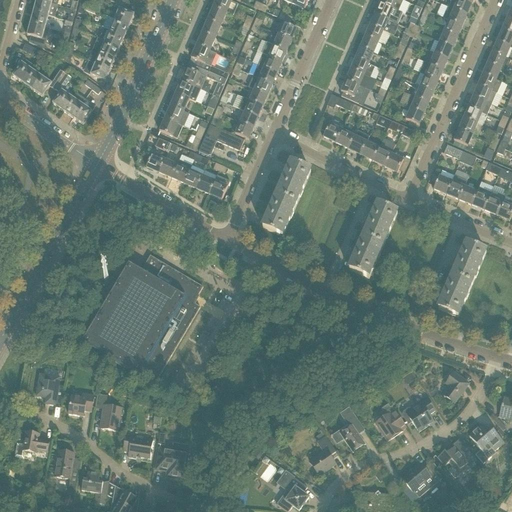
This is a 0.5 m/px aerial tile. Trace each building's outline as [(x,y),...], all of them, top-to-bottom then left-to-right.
[(213,8),(212,9),(227,15),(232,17),(238,5),(232,2),(227,0),(217,0),(213,8)] [(293,0),(292,5),(305,10),(309,0),(293,0)] [(381,0),(380,4),(399,12),(403,1),(400,0),(381,0)] [(452,0),(449,8),(453,10),(467,16),(471,5),(460,0),(452,0)] [(36,1),(33,13),(48,17),(56,19),(59,7),(51,5),(36,1)] [(256,2),(253,8),(259,11),(262,5),(256,2)] [(380,4),(375,15),(393,23),(398,25),(402,14),(399,12),(380,4)] [(262,5),(259,11),(265,13),(268,7),(262,5)] [(422,9),(416,7),(413,13),(419,16),(422,9)] [(119,9),(115,20),(130,27),(134,16),(119,9)] [(207,21),(221,27),(227,15),(212,9),(213,9),(208,21),(207,21)] [(70,10),(67,22),(72,23),(75,11),(70,10)] [(430,13),(424,10),(421,16),(426,19),(430,13)] [(453,10),(448,21),(462,27),(467,16),(453,10)] [(33,13),(30,24),(45,28),(48,17),(33,13)] [(279,19),(285,21),(287,16),(281,13),(279,19)] [(375,15),(370,26),(383,32),(388,34),(393,23),(375,15)] [(247,17),(244,22),(251,25),(253,20),(247,17)] [(256,19),(253,24),(260,27),(262,22),(256,19)] [(115,20),(110,31),(125,38),(130,27),(115,20)] [(511,22),(507,20),(502,31),(511,35),(511,22)] [(65,26),(63,33),(69,35),(72,23),(67,22),(65,21),(64,26),(65,26)] [(202,33),(202,34),(216,40),(221,27),(207,21),(208,22),(203,34),(202,33)] [(448,21),(444,32),(457,38),(462,27),(448,21)] [(251,25),(244,22),(242,28),(248,31),(251,25)] [(45,28),(30,24),(27,36),(42,40),(45,28)] [(260,27),(253,24),(251,30),(257,33),(260,27)] [(283,24),(278,35),(291,41),(296,31),(297,30),(283,24)] [(410,24),(408,29),(413,32),(416,26),(410,24)] [(370,26),(366,37),(378,43),(383,32),(370,26)] [(422,29),(416,26),(413,32),(419,34),(422,29)] [(104,29),(99,40),(105,42),(120,49),(125,38),(110,31),(104,29)] [(413,32),(408,29),(408,30),(405,29),(400,39),(407,42),(409,37),(411,38),(413,32)] [(511,35),(502,31),(498,42),(510,48),(511,43),(511,35)] [(419,34),(413,32),(411,38),(416,40),(419,34)] [(444,32),(439,43),(452,49),(457,38),(444,32)] [(69,35),(63,33),(61,42),(67,44),(69,35)] [(197,46),(210,52),(216,40),(202,34),(197,46)] [(271,37),(268,44),(273,46),(286,52),(291,41),(278,35),(276,40),(271,37)] [(366,37),(361,48),(374,54),(378,43),(366,37)] [(93,50),(95,51),(115,60),(120,49),(105,42),(98,39),(93,50)] [(246,41),(244,47),(249,49),(250,50),(253,44),(246,41)] [(236,42),(234,47),(240,50),(242,45),(236,42)] [(498,42),(493,53),(505,59),(510,48),(498,42)] [(261,54),(263,55),(282,63),(286,52),(273,46),(266,43),(261,54)] [(439,43),(434,54),(448,60),(452,49),(439,43)] [(44,53),(25,44),(21,51),(33,57),(34,54),(41,58),(41,57),(44,53)] [(191,64),(191,65),(222,78),(226,80),(229,75),(211,67),(216,55),(210,52),(197,46),(196,47),(197,47),(192,59),(191,58),(191,59),(194,60),(192,65),(191,64)] [(240,50),(234,47),(231,53),(238,56),(240,50)] [(239,58),(244,60),(249,49),(244,47),(243,47),(239,58)] [(361,48),(356,59),(364,63),(369,65),(374,54),(361,48)] [(407,49),(405,54),(410,57),(413,52),(407,49)] [(93,50),(88,61),(92,63),(95,64),(110,71),(115,60),(96,51),(95,51),(93,50)] [(403,53),(397,51),(394,57),(400,60),(403,53)] [(41,57),(52,62),(55,58),(44,53),(41,57)] [(493,53),(488,64),(501,70),(506,72),(511,61),(505,59),(493,53)] [(410,57),(405,54),(402,60),(407,63),(410,57)] [(434,54),(429,65),(443,71),(448,60),(434,54)] [(263,55),(258,66),(277,74),(282,63),(263,55)] [(239,58),(238,62),(250,67),(252,63),(245,60),(239,58)] [(356,59),(351,70),(364,76),(370,79),(375,68),(369,65),(364,63),(356,59)] [(22,63),(12,77),(23,84),(31,72),(32,71),(34,67),(24,60),(22,63)] [(88,61),(83,73),(90,76),(96,79),(105,83),(110,71),(95,64),(92,63),(88,61)] [(418,73),(424,76),(438,82),(443,71),(429,65),(423,62),(418,73)] [(236,63),(234,69),(241,71),(243,66),(236,63)] [(488,64),(483,75),(496,81),(501,70),(488,64)] [(181,81),(181,82),(201,90),(206,78),(220,84),(222,78),(191,65),(189,70),(187,69),(187,70),(182,81),(181,81)] [(31,72),(23,84),(33,91),(42,77),(37,74),(40,70),(35,66),(34,67),(32,71),(31,72)] [(258,66),(253,77),(272,85),(277,74),(258,66)] [(241,71),(234,69),(231,74),(238,77),(241,71)] [(351,70),(347,81),(366,90),(371,79),(370,79),(364,76),(351,70)] [(50,88),(55,91),(66,75),(60,71),(51,84),(42,77),(33,91),(43,98),(50,88)] [(398,71),(395,76),(401,79),(403,74),(398,71)] [(393,76),(387,73),(384,79),(391,82),(393,76)] [(52,105),(63,112),(72,98),(62,92),(71,79),(66,75),(55,91),(60,94),(52,105)] [(483,75),(479,86),(496,94),(497,95),(502,84),(496,81),(483,75)] [(401,79),(395,76),(392,82),(398,85),(401,79)] [(424,76),(420,87),(433,93),(438,82),(424,76)] [(248,88),(254,90),(267,96),(272,85),(253,77),(248,88)] [(341,92),(341,93),(343,94),(341,98),(359,105),(366,90),(346,81),(342,91),(342,93),(341,92)] [(85,86),(92,91),(95,87),(88,82),(85,86)] [(176,94),(190,100),(195,102),(201,90),(181,82),(182,82),(177,94),(176,94)] [(227,85),(224,91),(231,94),(234,88),(227,85)] [(479,86),(474,98),(486,103),(491,105),(496,94),(479,86)] [(95,87),(92,91),(98,95),(101,92),(95,87)] [(420,87),(415,98),(428,104),(433,93),(420,87)] [(254,90),(249,101),(262,107),(267,96),(254,90)] [(231,94),(224,91),(222,96),(228,99),(231,94)] [(63,112),(73,118),(82,105),(85,100),(75,93),(72,98),(63,112)] [(388,93),(385,98),(391,101),(394,96),(388,93)] [(171,106),(170,107),(184,113),(190,100),(176,94),(176,95),(171,107),(171,106)] [(212,95),(207,108),(214,110),(219,98),(212,95)] [(384,98),(378,95),(375,101),(381,104),(384,98)] [(331,96),(327,107),(333,109),(335,104),(337,99),(331,96)] [(406,107),(410,109),(424,115),(428,104),(415,98),(411,96),(406,107)] [(391,101),(385,98),(383,104),(388,107),(391,101)] [(474,98),(469,109),(475,111),(481,114),(487,116),(491,105),(486,103),(474,98)] [(238,110),(244,112),(258,118),(263,107),(249,101),(243,99),(238,110)] [(337,99),(335,104),(346,109),(352,112),(354,106),(349,104),(337,99)] [(82,105),(73,118),(83,126),(92,112),(95,107),(85,100),(82,105)] [(354,106),(352,112),(358,114),(360,109),(354,106)] [(165,119),(182,127),(183,127),(189,115),(184,113),(170,107),(171,107),(166,119),(165,119)] [(217,107),(215,113),(221,116),(224,110),(217,107)] [(214,110),(207,108),(205,114),(211,116),(214,110)] [(424,115),(410,109),(405,120),(419,126),(424,115)] [(469,109),(464,120),(477,125),(482,127),(487,116),(481,114),(475,111),(469,109)] [(244,112),(240,123),(253,129),(258,118),(244,112)] [(221,116),(215,113),(210,124),(216,127),(221,116)] [(379,117),(373,115),(371,121),(376,123),(379,117)] [(502,116),(499,122),(505,124),(508,119),(502,116)] [(382,135),(385,136),(387,131),(391,122),(379,117),(376,123),(375,126),(385,130),(382,135)] [(182,127),(165,119),(166,120),(160,131),(159,132),(173,138),(173,137),(177,139),(182,127)] [(464,120),(459,131),(472,136),(477,125),(464,120)] [(335,144),(336,144),(344,127),(331,121),(323,138),(324,138),(336,143),(335,144)] [(201,122),(196,133),(203,135),(207,125),(201,122)] [(391,122),(387,131),(395,134),(396,132),(402,135),(405,128),(391,122)] [(505,124),(499,122),(496,127),(502,130),(505,124)] [(235,134),(235,135),(248,141),(248,140),(253,129),(240,123),(235,134)] [(200,149),(199,152),(208,156),(211,155),(217,142),(222,131),(216,128),(210,126),(205,137),(200,149)] [(347,150),(348,150),(356,133),(344,127),(336,144),(348,149),(347,150)] [(402,136),(412,140),(415,132),(405,128),(402,135),(402,136)] [(217,142),(223,144),(227,133),(222,131),(217,142)] [(472,136),(459,131),(455,141),(454,141),(454,142),(468,148),(468,147),(467,147),(472,136)] [(203,135),(196,133),(189,149),(196,152),(203,135)] [(223,144),(228,147),(233,136),(227,133),(223,144)] [(360,156),(366,143),(368,139),(356,133),(348,150),(360,155),(360,156)] [(228,147),(234,149),(239,138),(233,136),(228,147)] [(239,138),(234,149),(240,152),(245,141),(239,138)] [(155,148),(168,154),(169,151),(172,145),(159,140),(155,148)] [(384,168),(391,155),(395,146),(383,140),(378,149),(372,162),(373,162),(385,167),(384,168)] [(501,142),(498,147),(505,150),(507,145),(501,142)] [(372,162),(378,149),(366,143),(360,156),(361,156),(372,161),(372,162)] [(495,146),(489,144),(483,159),(489,162),(495,146)] [(172,145),(169,151),(175,154),(177,148),(172,145)] [(461,162),(464,154),(447,146),(444,155),(461,162)] [(505,150),(498,147),(495,153),(502,156),(505,150)] [(182,156),(194,162),(197,156),(184,150),(182,156)] [(461,162),(467,165),(470,156),(464,154),(461,162)] [(391,155),(384,168),(385,168),(397,173),(396,174),(397,174),(403,161),(391,155)] [(159,174),(165,161),(152,156),(146,169),(147,169),(147,168),(159,173),(159,174)] [(197,156),(194,162),(207,167),(209,161),(197,156)] [(171,179),(172,180),(177,166),(165,161),(159,174),(160,174),(172,179),(171,179)] [(184,185),(190,172),(192,168),(179,162),(177,166),(172,180),(172,179),(184,184),(184,185)] [(291,164),(277,197),(297,205),(311,172),(291,164)] [(486,173),(497,177),(500,170),(489,165),(486,173)] [(196,190),(197,190),(202,177),(190,172),(184,185),(185,184),(196,189),(196,190)] [(485,172),(483,178),(493,182),(495,177),(485,172)] [(209,196),(215,183),(202,177),(197,190),(209,195),(209,196)] [(215,183),(209,196),(210,195),(222,200),(221,201),(222,201),(227,188),(230,183),(217,177),(215,183)] [(452,183),(447,196),(459,201),(458,201),(459,202),(459,201),(465,188),(467,182),(454,177),(452,183)] [(434,191),(433,191),(434,191),(446,195),(446,196),(446,197),(447,196),(452,183),(439,178),(434,191)] [(465,188),(459,201),(471,206),(471,207),(472,207),(472,206),(477,194),(465,188)] [(477,194),(472,206),(484,211),(484,212),(484,211),(490,199),(492,194),(479,189),(477,194)] [(490,199),(484,211),(497,216),(496,217),(497,217),(502,204),(505,197),(493,192),(492,194),(490,199)] [(297,205),(277,197),(263,229),(283,238),(297,205)] [(502,204),(497,217),(508,221),(509,222),(511,216),(511,199),(505,197),(502,204)] [(397,214),(378,206),(364,238),(383,247),(397,214)] [(383,247),(364,238),(349,271),(369,279),(383,247)] [(467,245),(452,277),(472,286),(486,253),(467,245)] [(83,344),(139,377),(140,375),(156,384),(201,308),(193,304),(196,300),(203,288),(151,257),(141,273),(129,265),(119,282),(112,278),(85,323),(93,328),(83,344)] [(472,286),(452,277),(438,310),(458,318),(472,286)] [(443,397),(446,399),(454,405),(461,396),(463,398),(464,398),(461,396),(469,385),(454,374),(446,385),(450,388),(443,397)] [(40,375),(38,387),(37,397),(46,398),(45,404),(55,406),(60,378),(40,375)] [(410,375),(404,380),(407,385),(414,380),(410,375)] [(72,399),(70,406),(69,416),(84,419),(85,412),(92,413),(94,398),(83,396),(82,400),(72,399)] [(97,396),(97,399),(95,409),(103,410),(100,430),(118,433),(119,429),(119,427),(122,410),(104,407),(106,397),(97,396)] [(403,413),(403,416),(409,425),(412,423),(418,432),(433,422),(429,416),(435,412),(426,398),(416,405),(419,411),(414,414),(412,410),(409,410),(403,413)] [(499,417),(509,419),(511,419),(511,401),(504,399),(499,417)] [(385,419),(376,425),(382,434),(388,442),(388,441),(400,432),(401,433),(402,433),(401,431),(406,428),(399,418),(394,410),(392,407),(390,409),(388,406),(382,410),(383,411),(384,413),(382,414),(385,419)] [(349,408),(340,415),(349,429),(344,433),(340,435),(344,440),(347,446),(353,454),(365,446),(358,436),(365,431),(359,423),(357,420),(349,408)] [(155,412),(153,421),(161,422),(162,414),(155,412)] [(320,414),(314,419),(319,425),(325,420),(320,414)] [(496,418),(492,421),(499,428),(502,425),(496,418)] [(469,438),(479,449),(474,454),(482,463),(504,444),(493,432),(488,436),(481,428),(469,438)] [(48,454),(48,452),(50,442),(42,441),(42,442),(39,441),(40,436),(26,433),(24,446),(17,445),(15,459),(24,460),(25,452),(37,454),(37,452),(48,454)] [(322,433),(317,437),(320,442),(326,438),(322,433)] [(126,434),(125,443),(123,453),(129,453),(128,458),(136,460),(136,457),(141,457),(141,459),(142,459),(142,458),(150,460),(149,460),(150,460),(153,441),(144,440),(144,437),(126,434)] [(310,463),(313,468),(319,477),(335,466),(330,457),(336,453),(326,438),(320,442),(317,444),(323,454),(310,463)] [(469,453),(466,448),(459,441),(456,443),(458,445),(451,451),(449,449),(437,459),(445,468),(449,464),(452,468),(448,471),(455,480),(466,470),(464,468),(468,465),(462,459),(469,453)] [(169,479),(183,481),(186,464),(187,464),(190,448),(174,445),(173,452),(160,450),(156,471),(170,473),(169,479)] [(59,453),(57,463),(55,478),(70,481),(69,484),(77,486),(80,469),(73,468),(75,456),(59,453)] [(403,478),(402,479),(408,487),(414,494),(415,495),(417,497),(419,499),(435,485),(436,484),(442,479),(435,472),(429,464),(423,469),(419,465),(418,465),(419,466),(404,480),(403,478)] [(280,469),(277,473),(283,477),(286,473),(280,469)] [(379,471),(373,474),(379,482),(384,478),(379,471)] [(277,505),(277,506),(284,511),(289,511),(293,508),(298,511),(299,511),(309,499),(303,494),(307,488),(286,473),(283,477),(277,485),(285,490),(288,487),(294,491),(291,495),(287,494),(278,506),(277,505)] [(106,506),(107,497),(109,485),(110,483),(103,481),(103,485),(99,484),(100,476),(88,474),(87,482),(84,482),(82,493),(96,495),(94,504),(106,506)] [(109,485),(107,497),(113,498),(109,511),(137,511),(139,501),(115,487),(109,485)] [(497,488),(492,492),(497,499),(503,495),(497,488)] [(356,505),(349,511),(397,511),(393,507),(394,497),(380,496),(378,493),(375,496),(357,494),(356,505)]
